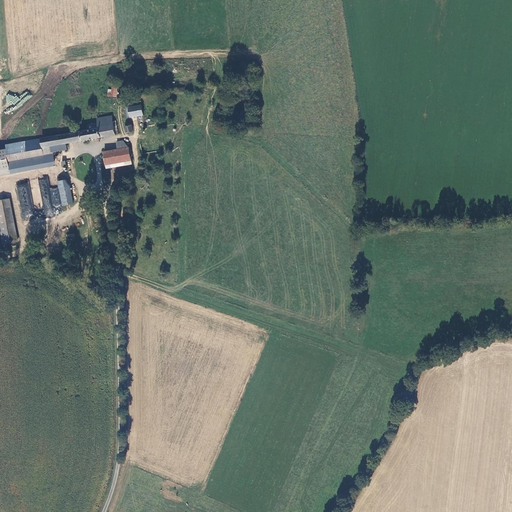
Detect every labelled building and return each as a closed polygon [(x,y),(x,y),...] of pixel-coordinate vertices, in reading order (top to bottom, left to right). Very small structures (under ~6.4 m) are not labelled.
[(107,96),(116,97),(117,87),(112,86),(111,89),(108,89),(107,96)] [(143,115),(141,104),(127,107),(129,118),(143,115)] [(93,128),(34,139),(36,148),(52,145),(53,151),(65,149),(64,143),(116,134),(112,115),(97,118),(98,123),(92,124),(93,128)] [(126,132),(133,131),(133,124),(131,124),(131,121),(126,122),(127,125),(125,125),(126,132)] [(34,139),(7,143),(8,148),(12,172),(56,164),(53,151),(52,145),(36,148),(34,139)] [(118,148),(106,151),(109,166),(132,162),(130,146),(124,147),(118,148)] [(0,173),(12,172),(8,148),(0,149),(0,173)] [(58,181),(63,206),(74,204),(71,185),(66,179),(58,181)] [(22,218),(34,216),(29,183),(17,184),(22,218)] [(11,199),(0,200),(0,225),(1,232),(3,244),(18,241),(11,199)]
